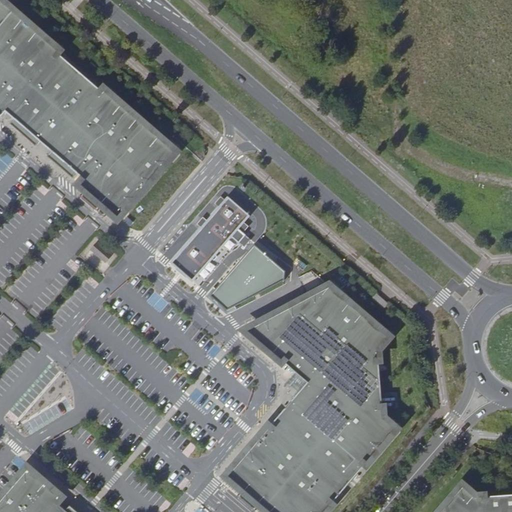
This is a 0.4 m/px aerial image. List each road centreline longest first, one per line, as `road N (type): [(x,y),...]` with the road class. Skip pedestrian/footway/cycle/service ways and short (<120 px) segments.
road 1 (primary): [(99,0),(475,334)]
road 2 (primary): [(504,298),(166,12)]
